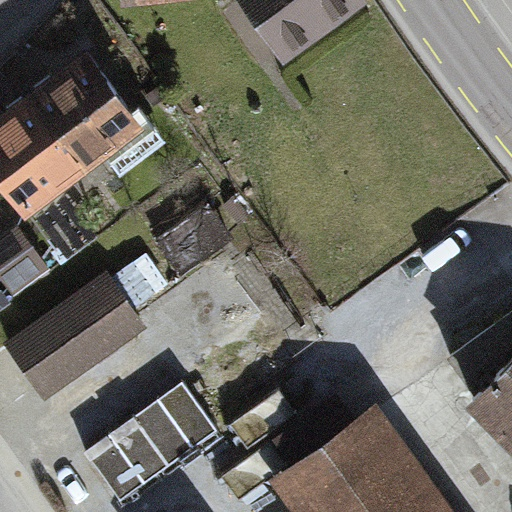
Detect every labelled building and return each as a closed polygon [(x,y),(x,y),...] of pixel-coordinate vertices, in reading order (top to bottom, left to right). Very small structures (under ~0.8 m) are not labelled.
[(243,0),(282,55),(362,0),(243,0)] [(88,49),(26,94),(80,167),(102,150),(119,172),(164,139),(139,104),(132,109),(88,49)] [(26,94),(0,113),(0,183),(22,213),(80,167),(26,94)] [(234,197),(223,206),(239,226),(250,217),(234,197)] [(206,198),(150,237),(179,280),(236,240),(206,198)] [(13,225),(0,234),(0,280),(10,294),(45,268),(13,225)] [(107,272),(6,343),(44,398),(146,327),(107,272)] [(473,392),(465,400),(511,447),(511,308),(447,357),(473,392)] [(182,381),(135,414),(170,463),(217,431),(182,381)] [(135,414),(86,450),(123,498),(170,463),(135,414)] [(426,511),(354,415),(293,461),(331,511),(426,511)]
